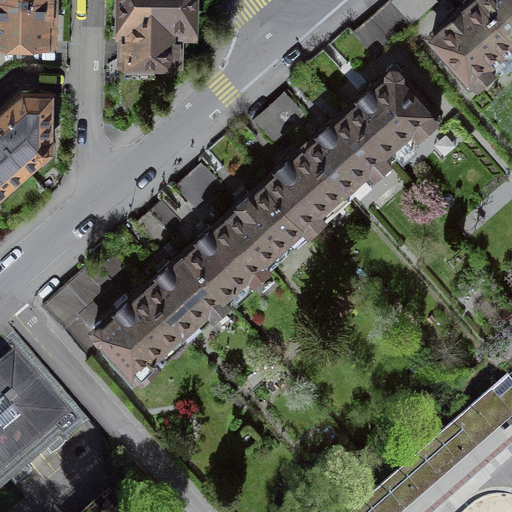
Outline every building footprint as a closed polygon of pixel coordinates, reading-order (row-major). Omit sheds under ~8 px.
[(52,40),(52,0),(0,0),(0,38),(20,39),(52,40)] [(190,32),(190,0),(122,0),(122,56),(125,56),(124,71),(154,72),(155,57),(178,58),(179,32),(190,32)] [(388,0),(378,10),(399,35),(438,1),(437,0),(388,0)] [(511,41),(511,33),(482,0),(469,0),(460,9),(459,8),(453,13),(448,18),(448,19),(431,34),(470,78),(471,77),(477,84),(495,69),(488,62),(511,41)] [(511,0),(482,0),(511,33),(511,0)] [(365,21),(352,32),(374,57),(399,35),(378,10),(365,21)] [(345,109),(390,160),(391,159),(390,157),(418,132),(419,133),(438,117),(431,110),(432,109),(402,74),(402,70),(398,65),(391,64),(386,69),(386,74),(372,86),(370,83),(364,88),(358,93),(361,96),(345,109)] [(0,193),(7,188),(9,182),(49,147),(51,92),(23,91),(0,111),(0,193)] [(277,98),(270,104),(291,128),(302,119),(303,118),(303,117),(303,115),(303,114),(303,113),(302,112),(284,91),(277,98)] [(262,111),(254,118),(272,138),(273,139),(274,140),(276,140),(277,140),(279,139),(280,139),(291,128),(270,104),(262,111)] [(305,144),(344,188),(369,166),(375,173),(390,160),(345,109),(332,121),(329,118),(324,123),(318,128),(320,131),(305,144)] [(319,210),(344,188),(305,144),(290,157),(288,155),(282,160),(276,165),(279,167),(265,179),(310,230),(325,217),(319,210)] [(196,169),(189,175),(212,200),(225,188),(202,163),(196,169)] [(183,180),(177,186),(199,211),(212,200),(189,175),(183,180)] [(269,266),(270,265),(264,258),(303,224),(309,231),(310,230),(265,179),(250,192),(248,190),(242,195),(236,200),(238,202),(225,214),(269,266)] [(156,204),(149,210),(172,235),(184,224),(162,198),(156,204)] [(143,215),(136,221),(158,246),(172,235),(149,210),(143,215)] [(254,279),(269,266),(225,214),(211,227),(209,224),(203,229),(197,234),(199,237),(184,250),(229,301),(230,300),(224,294),(248,272),(254,279)] [(214,314),(229,301),(184,250),(171,262),(168,259),(162,264),(157,269),(159,272),(144,285),(187,334),(188,334),(183,329),(208,308),(214,314)] [(98,268),(104,275),(101,277),(98,280),(85,266),(42,304),(90,359),(108,343),(133,371),(134,370),(140,378),(159,362),(158,361),(187,334),(144,285),(116,253),(98,268)] [(0,487),(59,435),(63,440),(80,425),(52,393),(47,398),(34,383),(40,379),(12,347),(0,357),(0,487)] [(435,511),(511,445),(511,382),(510,380),(508,377),(490,392),(488,390),(349,511),(435,511)] [(133,511),(114,490),(90,511),(88,511),(133,511)]
